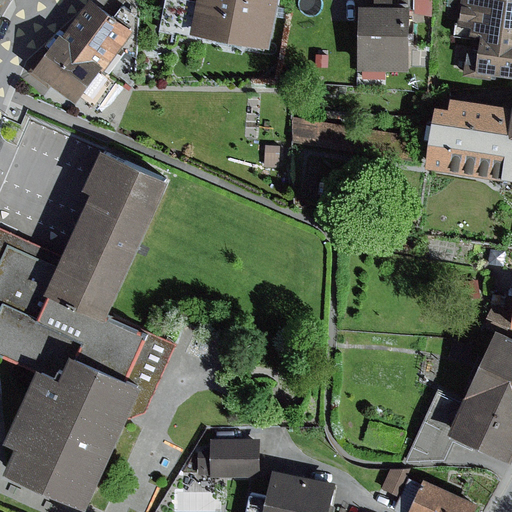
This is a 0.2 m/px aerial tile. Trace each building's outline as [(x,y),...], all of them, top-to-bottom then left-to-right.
[(96,0),(88,0),(65,31),(86,47),(81,55),(102,71),(134,29),(96,0)] [(195,31),(200,0),(167,0),(162,30),(194,35),(195,31)] [(281,0),(200,0),(195,31),(273,45),(281,0)] [(435,0),(417,0),(417,13),(434,15),(435,0)] [(511,0),(464,0),(460,24),(472,26),(471,33),(483,35),(481,51),(468,49),(465,74),(500,79),(501,73),(511,74),(511,0)] [(412,5),(363,4),(362,67),(411,68),(412,5)] [(43,52),(29,70),(50,87),(54,82),(79,101),(102,71),(81,55),(86,47),(65,31),(46,55),(43,52)] [(330,54),(317,53),(316,66),(329,68),(330,54)] [(452,106),(439,104),(429,164),(511,178),(511,101),(455,92),(452,106)] [(422,133),(294,117),(293,144),(419,161),(422,133)] [(267,145),(266,166),(280,167),(281,146),(267,145)] [(63,268),(12,245),(0,271),(0,352),(40,370),(10,438),(20,443),(9,468),(91,504),(145,382),(130,375),(148,333),(109,316),(170,178),(105,149),(90,184),(99,188),(72,247),(69,255),(63,268)] [(0,271),(12,245),(63,268),(69,255),(0,224),(0,271)] [(479,279),(460,282),(463,300),(482,297),(479,279)] [(511,311),(496,303),(486,319),(511,331),(511,311)] [(511,333),(500,328),(470,393),(511,412),(511,333)] [(476,344),(453,340),(450,355),(474,359),(476,344)] [(455,428),(467,401),(439,388),(407,460),(446,459),(455,440),(473,448),(475,444),(495,454),(498,448),(455,428)] [(511,412),(470,393),(467,401),(455,428),(498,448),(511,454),(511,412)] [(370,422),(364,442),(400,452),(405,432),(370,422)] [(263,438),(212,439),(212,456),(199,456),(200,475),(263,474),(263,438)] [(392,469),(383,487),(400,495),(412,467),(392,469)] [(331,511),(338,482),(275,468),(269,494),(253,491),(248,511),(331,511)] [(475,511),(480,502),(426,478),(424,482),(411,476),(395,510),(399,511),(475,511)]
